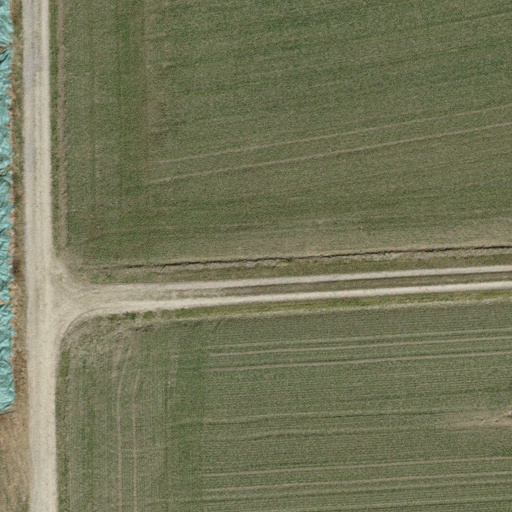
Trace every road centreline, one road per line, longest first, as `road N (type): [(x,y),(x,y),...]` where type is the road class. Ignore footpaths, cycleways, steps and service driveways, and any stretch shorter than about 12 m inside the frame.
road 1 (track): [(39,314),(511,285)]
road 2 (track): [(33,0),(39,314)]
road 3 (track): [(41,511),(39,314)]
